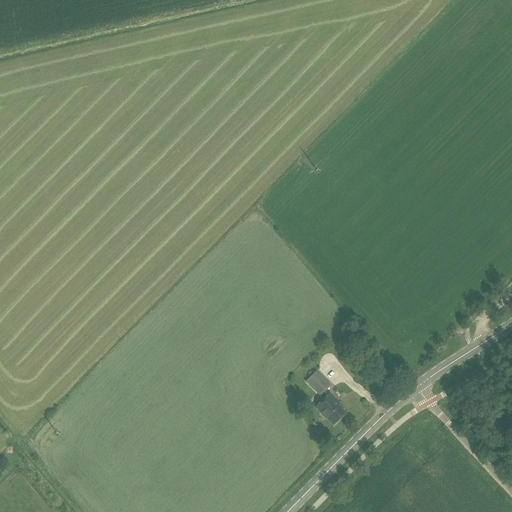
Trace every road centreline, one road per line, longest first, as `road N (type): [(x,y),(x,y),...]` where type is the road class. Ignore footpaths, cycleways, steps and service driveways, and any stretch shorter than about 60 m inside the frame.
road 1 (secondary): [(287,511),(416,386)]
road 2 (unclassified): [(511,493),(416,386)]
